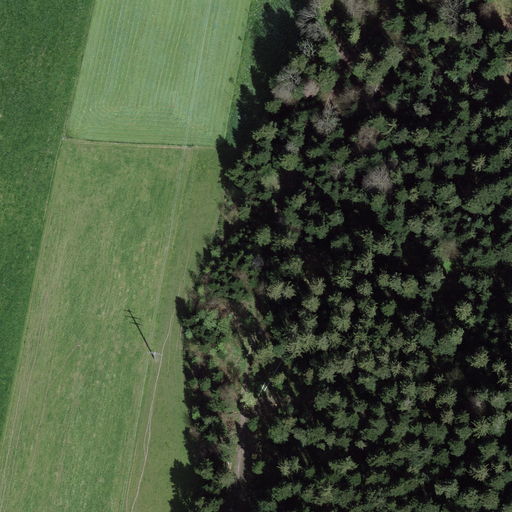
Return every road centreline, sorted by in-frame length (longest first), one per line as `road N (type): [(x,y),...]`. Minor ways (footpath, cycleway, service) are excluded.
road 1 (track): [(511,25),(488,9),(387,13),(322,112),(274,220),(226,511)]
road 2 (track): [(231,478),(180,361),(270,0)]
